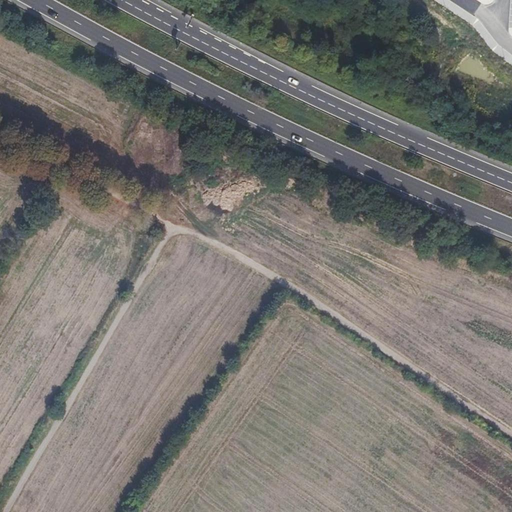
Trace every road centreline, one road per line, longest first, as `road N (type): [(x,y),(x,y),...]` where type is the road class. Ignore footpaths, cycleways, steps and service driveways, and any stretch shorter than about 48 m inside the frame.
road 1 (track): [(511,459),(289,299),(135,511)]
road 2 (motorway): [(38,0),(151,65),(511,227)]
road 3 (motorway): [(511,183),(122,0)]
road 4 (track): [(175,229),(254,265),(511,432)]
